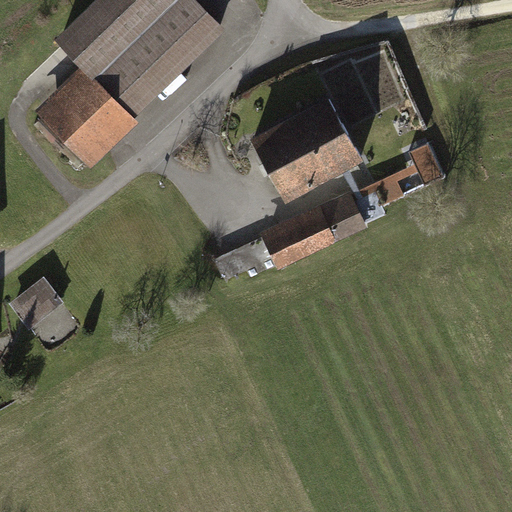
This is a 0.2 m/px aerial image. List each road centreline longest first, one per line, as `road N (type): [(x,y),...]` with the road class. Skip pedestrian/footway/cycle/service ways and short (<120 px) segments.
road 1 (residential): [(281,0),(284,33),(255,63),(0,272)]
road 2 (track): [(284,33),(317,37),(511,5)]
